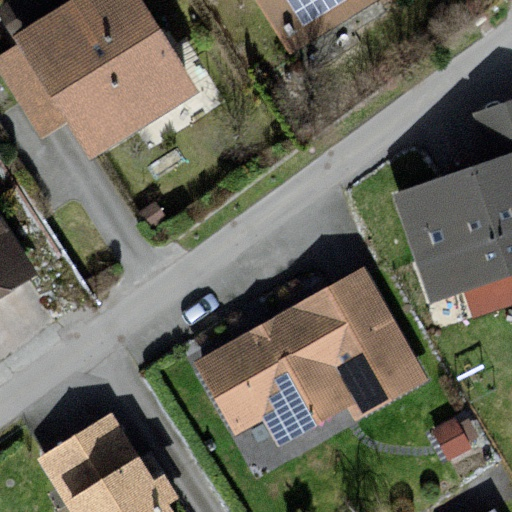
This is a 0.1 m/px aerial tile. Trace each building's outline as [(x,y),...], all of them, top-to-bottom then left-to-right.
[(129,0),(70,0),(8,40),(11,52),(0,56),(0,89),(33,152),(62,133),(81,163),(190,100),(129,0)] [(240,0),(281,62),(392,0),(240,0)] [(476,168),(390,201),(424,308),(511,279),(511,106),(463,122),(476,168)] [(0,242),(0,298),(25,283),(0,242)] [(423,378),(364,274),(203,365),(239,427),(265,412),(281,439),(351,400),(360,414),(423,378)] [(168,511),(113,422),(46,464),(76,511),(168,511)]
